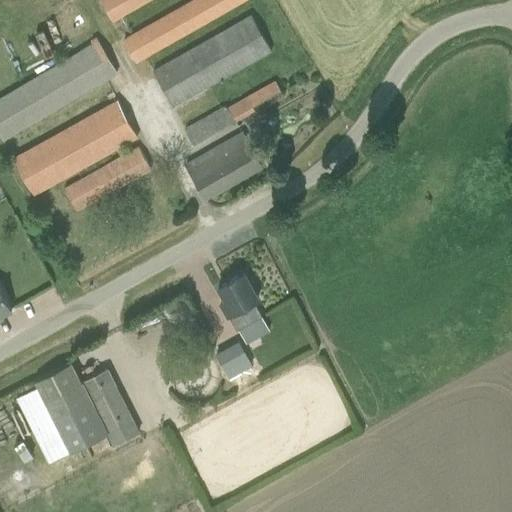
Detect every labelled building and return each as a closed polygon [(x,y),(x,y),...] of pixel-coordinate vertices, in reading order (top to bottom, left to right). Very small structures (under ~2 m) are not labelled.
[(101,0),(113,21),(150,0),(101,0)] [(189,0),(123,38),(137,63),(246,0),(189,0)] [(252,13),(153,69),(174,107),(273,50),(252,13)] [(93,42),(0,96),(0,132),(4,140),(119,73),(97,35),(91,39),(93,42)] [(275,80),(247,96),(252,105),(280,90),(275,80)] [(33,194),(137,136),(118,100),(14,158),(33,194)] [(193,144),(236,121),(233,117),(228,107),(228,106),(185,130),(193,144)] [(262,167),(245,135),(244,134),(220,147),(187,165),(205,198),(262,167)] [(151,168),(138,145),(64,187),(76,210),(151,168)] [(225,299),(220,302),(236,329),(263,314),(255,300),(257,298),(243,272),(218,286),(225,299)] [(0,316),(12,310),(0,288),(0,316)] [(139,433),(116,387),(107,369),(82,381),(108,433),(114,446),(139,433)] [(108,433),(82,381),(46,399),(71,451),(108,433)]
